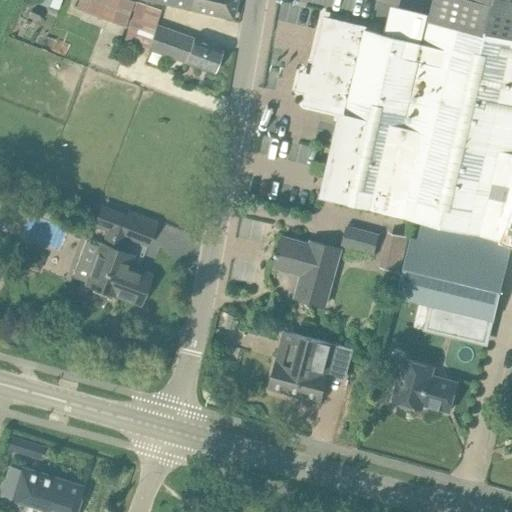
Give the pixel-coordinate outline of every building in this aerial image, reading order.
[(161,10),(133,0),(78,0),(76,8),(83,10),(80,19),(119,33),(128,9),(133,11),(123,39),(213,72),(221,48),(156,24),(161,10)] [(151,0),(191,8),(232,18),(236,0),(151,0)] [(306,101),(344,111),(324,196),(497,237),(511,242),(511,0),(432,0),(423,41),(364,27),(326,18),(306,101)] [(132,255),(119,251),(124,237),(148,246),(158,220),(128,209),(126,214),(101,205),(93,226),(106,230),(101,244),(100,243),(99,246),(85,241),(72,276),(86,281),(85,283),(139,303),(150,274),(128,265),(132,255)] [(511,245),(421,223),(417,237),(410,235),(410,236),(401,271),(396,296),(429,304),(424,328),(469,338),(475,315),(494,319),(508,258),(511,245)] [(346,224),(340,245),(374,254),(379,233),(346,224)] [(401,271),(410,236),(388,231),(379,266),(401,271)] [(282,235),(274,262),(302,270),(294,296),(325,304),(340,248),(310,240),(309,243),(282,235)] [(44,257),(30,252),(25,266),(39,271),(44,257)] [(353,348),(335,344),(284,330),(269,386),(320,400),(332,357),(336,358),(333,372),(346,375),(353,348)] [(449,410),(457,381),(432,374),(434,365),(404,357),(393,399),(399,401),(401,406),(410,408),(416,405),(422,407),(424,403),(449,410)] [(39,458),(42,446),(38,445),(27,441),(11,437),(8,448),(39,458)] [(17,483),(13,496),(43,506),(41,511),(74,511),(83,486),(53,476),(52,479),(10,466),(6,479),(17,483)]
